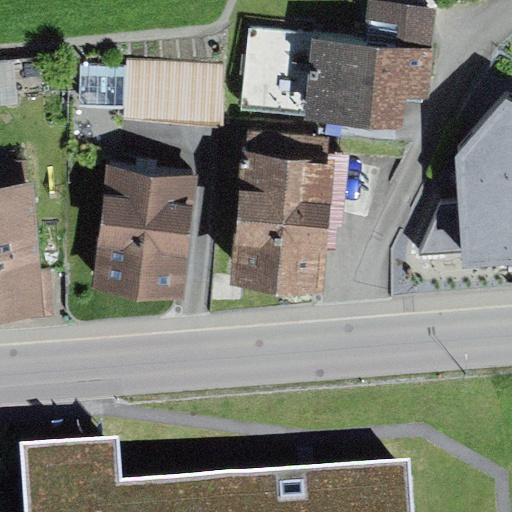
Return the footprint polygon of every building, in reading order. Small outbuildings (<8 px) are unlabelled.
[(311,24),(248,18),(240,96),(307,103),(308,93),(402,102),(405,76),(426,78),(433,0),(367,0),(365,23),(311,17),(311,24)] [(15,55),(0,56),(0,97),(18,96),(15,55)] [(128,65),(81,62),(78,100),(122,103),(121,113),(220,119),(223,64),(128,58),(128,65)] [(511,79),(505,76),(457,126),(463,197),(439,199),(423,243),(511,235),(511,79)] [(248,118),(247,133),(325,140),(327,125),(248,118)] [(247,133),(241,132),(230,260),(323,268),(334,140),(325,140),(247,133)] [(198,163),(107,153),(95,273),(186,282),(198,163)] [(34,163),(0,166),(0,289),(44,286),(34,163)] [(414,511),(412,465),(120,485),(117,442),(23,449),(27,511),(414,511)]
